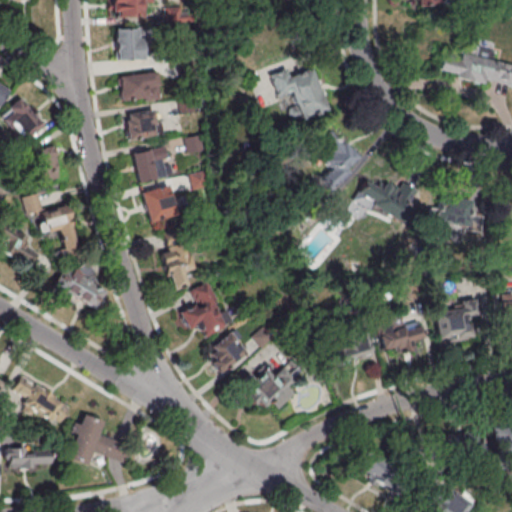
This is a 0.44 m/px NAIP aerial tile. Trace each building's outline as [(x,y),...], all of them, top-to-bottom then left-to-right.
[(110,0),(110,15),(143,15),(143,0),(110,0)] [(142,29),(113,29),(113,59),(142,59),(142,29)] [(436,72),(481,85),(482,79),(509,87),(511,76),(511,64),(460,49),(457,60),(441,55),(436,72)] [(268,75),(275,97),(286,93),(295,121),(325,111),(311,68),(288,76),(286,69),(268,75)] [(119,102),(158,98),(155,71),(116,75),(119,102)] [(0,103),(8,90),(0,85),(0,103)] [(42,124),(18,99),(0,116),(0,121),(22,143),(42,124)] [(160,135),(156,109),(123,114),(127,139),(160,135)] [(360,153),(329,131),(322,140),(332,148),(321,162),(329,168),(324,175),(338,185),(360,153)] [(59,177),(50,146),(28,152),(37,183),(59,177)] [(172,175),(166,146),(129,153),(135,182),(172,175)] [(354,199),(395,218),(405,196),(363,178),(354,199)] [(139,191),(147,222),(176,215),(168,184),(139,191)] [(61,249),(80,245),(71,204),(39,210),(36,195),(22,198),(25,213),(37,211),(42,232),(57,229),(61,249)] [(470,206),(439,195),(431,218),(462,228),(470,206)] [(0,250),(28,267),(39,247),(1,225),(0,227),(0,250)] [(165,251),(160,252),(168,287),(194,281),(182,228),(161,233),(165,251)] [(93,310),(105,290),(63,265),(51,285),(93,310)] [(226,326),(206,283),(190,291),(196,303),(179,311),(188,332),(200,327),(204,336),(226,326)] [(511,296),(500,296),(500,323),(511,323),(511,296)] [(436,339),(477,337),(476,311),(435,312),(436,339)] [(377,319),(381,353),(414,349),(412,339),(420,338),(418,322),(400,324),(399,316),(377,319)] [(245,352),(229,332),(205,351),(221,371),(245,352)] [(368,360),(367,338),(332,340),(333,361),(368,360)] [(281,377),(276,381),(259,364),(237,385),(261,409),(269,401),(277,409),(295,392),(281,377)] [(57,425),(69,404),(19,376),(10,391),(22,397),(19,403),(57,425)] [(100,420),(81,415),(79,424),(74,423),(64,459),(88,465),(100,420)] [(511,422),(491,425),(494,460),(511,458),(511,422)] [(437,433),(438,463),(488,461),(487,446),(477,446),(477,431),(437,433)] [(48,467),(48,447),(3,447),(3,467),(48,467)] [(372,465),(379,478),(405,464),(397,450),(372,465)] [(461,511),(465,497),(437,491),(432,511),(461,511)]
